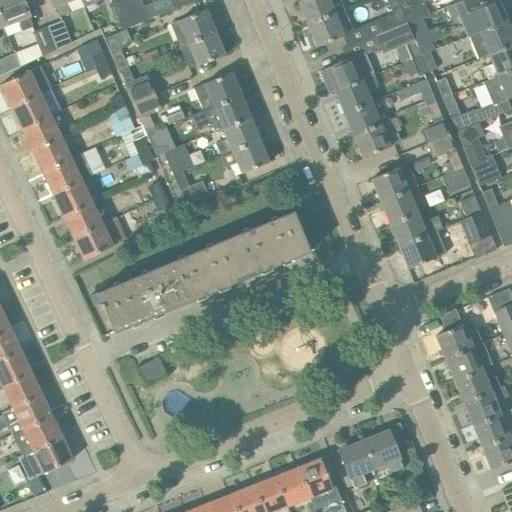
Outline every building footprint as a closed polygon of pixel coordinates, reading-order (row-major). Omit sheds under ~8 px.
[(0,0),(0,20),(2,24),(17,19),(21,30),(31,26),(27,15),(29,14),(23,0),(0,0)] [(67,0),(51,0),(53,5),(54,5),(58,16),(68,13),(64,1),(67,0)] [(127,28),(134,25),(124,0),(119,0),(111,3),(122,30),(127,28)] [(124,0),(134,25),(148,19),(141,0),(124,0)] [(195,0),(169,0),(173,9),(195,0)] [(307,24),(344,9),(340,0),(301,0),(298,1),(307,24)] [(387,0),(393,13),(379,19),(384,31),(407,22),(397,0),(387,0)] [(407,0),(397,0),(407,22),(428,14),(423,1),(410,6),(407,0)] [(467,37),(507,21),(498,0),(491,0),(487,2),(485,0),(461,0),(447,6),(452,18),(458,15),(467,37)] [(215,32),(206,9),(177,21),(186,44),(187,44),(215,32)] [(344,35),(340,25),(349,21),(344,9),(307,24),(316,47),(344,35)] [(47,27),(55,49),(70,41),(63,21),(47,27)] [(476,59),(488,54),(511,44),(511,33),(507,21),(467,37),(476,59)] [(411,60),(420,56),(417,47),(407,22),(384,31),(376,35),(384,53),(395,49),(401,64),(411,60)] [(41,55),(55,49),(47,27),(33,32),(41,55)] [(127,28),(122,30),(122,31),(104,39),(118,71),(128,67),(119,47),(131,42),(126,29),(127,28)] [(186,44),(196,67),(224,55),(215,32),(187,44),(186,44)] [(426,44),(417,47),(420,56),(430,52),(426,44)] [(482,69),(487,80),(511,70),(511,44),(488,54),(492,65),(482,69)] [(156,49),(140,56),(142,61),(158,55),(156,49)] [(90,55),(95,67),(106,61),(102,50),(90,55)] [(334,91),(374,75),(364,52),(325,68),(334,91)] [(427,72),(437,68),(430,52),(420,56),(427,72)] [(17,64),(12,54),(0,59),(0,74),(18,66),(17,64)] [(411,60),(418,76),(427,72),(420,56),(411,60)] [(106,61),(95,67),(104,89),(116,84),(106,61)] [(11,107),(49,89),(39,66),(0,85),(11,107)] [(118,71),(132,102),(155,93),(146,74),(134,80),(128,67),(118,71)] [(483,82),(492,104),(507,99),(511,96),(511,70),(487,80),(483,82)] [(193,88),(202,111),(241,95),(232,72),(193,88)] [(334,91),(343,113),(371,102),(367,90),(378,86),(374,75),(334,91)] [(443,98),(452,94),(446,78),(436,82),(443,98)] [(427,80),(396,92),(400,101),(430,88),(427,80)] [(60,110),(49,89),(11,107),(21,129),(49,116),(60,110)] [(155,93),(132,102),(146,133),(156,129),(149,115),(162,109),(155,93)] [(114,111),(125,106),(120,94),(109,99),(114,111)] [(479,122),(474,111),(473,109),(460,115),(452,94),(443,98),(456,132),(478,123),(479,122)] [(221,128),(250,117),(241,95),(202,111),(189,116),(195,130),(211,123),(214,131),(221,128)] [(420,129),(426,144),(449,134),(436,101),(397,117),(397,118),(417,110),(420,117),(429,114),(433,124),(420,129)] [(371,102),(343,113),(353,135),(380,124),(371,102)] [(131,119),(125,106),(114,111),(119,124),(131,119)] [(184,118),(180,108),(164,114),(168,124),(184,118)] [(49,116),(21,129),(31,151),(59,137),(49,116)] [(220,155),(259,139),(250,117),(221,128),(226,139),(215,143),(220,155)] [(380,124),(353,135),(362,158),(390,147),(385,135),(399,130),(395,118),(380,124)] [(511,147),(511,120),(498,127),(502,138),(507,149),(511,147)] [(478,123),(456,132),(469,165),(479,161),(471,141),(483,136),(478,123)] [(163,146),(156,129),(146,133),(153,150),(163,146)] [(441,176),(441,177),(463,168),(449,134),(426,144),(432,158),(445,153),(449,162),(441,166),(444,175),(441,176)] [(137,154),(149,148),(143,136),(132,141),(137,154)] [(70,159),(59,137),(31,151),(42,172),(70,159)] [(502,138),(493,142),(498,153),(507,149),(502,138)] [(259,139),(220,155),(225,167),(235,163),(240,174),(269,162),(259,139)] [(172,175),(185,170),(193,166),(183,144),(163,153),(172,175)] [(154,161),(149,148),(137,154),(142,166),(154,161)] [(479,161),(469,165),(478,187),(501,177),(492,156),(479,161)] [(427,157),(412,163),(415,172),(430,165),(427,157)] [(70,159),(42,172),(52,194),(80,181),(70,159)] [(371,179),(380,202),(417,187),(408,164),(371,179)] [(469,185),(463,168),(441,177),(448,194),(469,185)] [(185,170),(172,175),(186,205),(208,195),(202,181),(188,187),(182,171),(185,170)] [(52,194),(62,216),(90,203),(80,181),(52,194)] [(153,200),(164,194),(160,182),(147,187),(153,200)] [(418,212),(426,209),(417,187),(380,202),(389,224),(418,212)] [(498,205),(491,189),(482,192),(488,208),(498,205)] [(153,200),(157,211),(169,206),(164,194),(153,200)] [(466,219),(481,213),(474,196),(459,202),(466,219)] [(511,233),(509,227),(511,225),(511,207),(511,205),(509,200),(498,205),(488,208),(490,213),(498,232),(504,246),(511,243),(511,233)] [(73,238),(101,224),(90,203),(62,216),(73,238)] [(310,252),(293,211),(227,238),(244,279),(310,252)] [(418,212),(389,224),(398,246),(436,231),(443,228),(438,216),(422,222),(418,212)] [(460,221),(469,244),(490,235),(481,213),(466,219),(460,221)] [(111,247),(101,224),(73,238),(83,260),(111,247)] [(442,255),(446,253),(436,231),(398,246),(408,269),(422,263),(425,272),(446,264),(442,255)] [(490,235),(469,244),(474,258),(496,250),(490,235)] [(244,279),(227,238),(162,265),(179,306),(244,279)] [(179,306),(162,265),(97,292),(101,303),(99,304),(101,308),(103,307),(113,333),(179,306)] [(511,304),(493,312),(503,335),(511,330),(511,304)] [(0,333),(10,329),(0,307),(0,333)] [(445,358),(483,343),(479,334),(468,339),(462,324),(435,335),(445,358)] [(0,333),(0,359),(20,350),(10,329),(0,333)] [(511,330),(503,335),(509,351),(511,350),(511,330)] [(483,343),(445,358),(454,381),(481,370),(492,365),(483,343)] [(0,359),(0,384),(0,385),(30,371),(20,350),(0,359)] [(166,376),(158,358),(135,369),(144,387),(166,376)] [(481,370),(454,381),(463,403),(501,388),(496,376),(485,380),(481,370)] [(11,407),(41,393),(30,371),(0,385),(11,407)] [(503,387),(501,388),(463,403),(472,425),(499,414),(494,402),(507,396),(503,387)] [(51,415),(41,393),(11,407),(1,412),(12,434),(51,415)] [(472,425),(481,447),(511,434),(511,410),(511,409),(499,414),(472,425)] [(32,450),(33,451),(62,437),(51,415),(12,434),(22,455),(32,450)] [(389,431),(363,441),(375,470),(379,479),(403,469),(399,458),(399,457),(389,431)] [(511,434),(481,447),(491,470),(511,460),(511,434)] [(72,460),(62,437),(33,451),(43,473),(72,460)] [(375,470),(363,441),(338,451),(349,477),(354,489),(366,484),(362,475),(375,470)] [(320,458),(297,467),(312,505),(335,495),(320,458)] [(312,505),(297,467),(275,476),(286,505),(309,496),(312,505)] [(263,511),(269,511),(286,505),(275,476),(252,485),(263,511)] [(237,511),(263,511),(252,485),(230,494),(237,511)] [(511,511),(511,486),(500,491),(508,511),(511,511)] [(237,511),(230,494),(208,503),(211,511),(237,511)] [(391,510),(391,511),(421,511),(417,500),(391,511),(391,510)] [(185,511),(211,511),(208,503),(185,511)]
